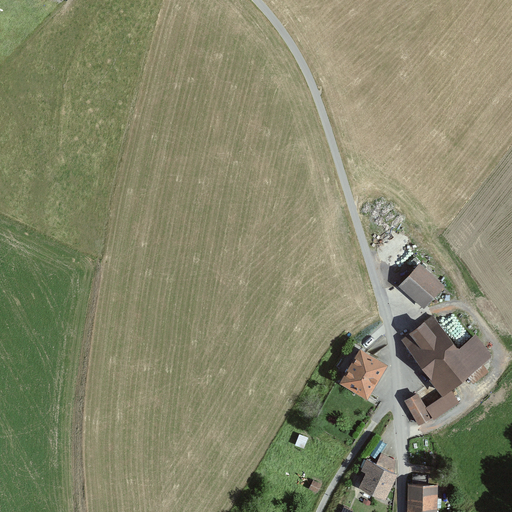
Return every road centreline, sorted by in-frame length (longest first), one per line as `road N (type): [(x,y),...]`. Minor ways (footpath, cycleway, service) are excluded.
road 1 (residential): [(259,0),(301,64),(389,327),(403,445),(401,511)]
road 2 (track): [(397,386),(317,511)]
